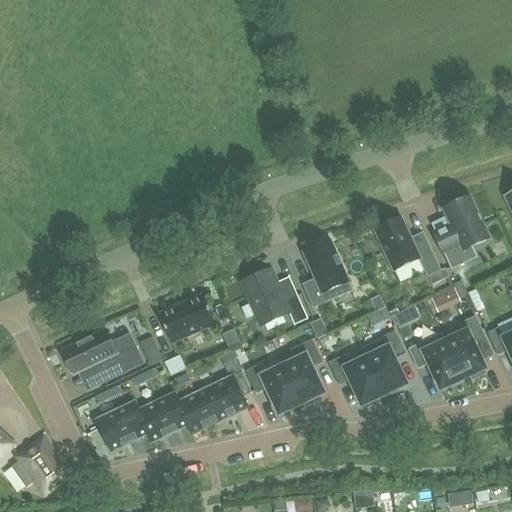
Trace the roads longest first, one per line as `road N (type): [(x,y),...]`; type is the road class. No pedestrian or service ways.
road 1 (residential): [(8,310),(92,471),(511,403)]
road 2 (residential): [(8,310),(239,201),(511,114)]
